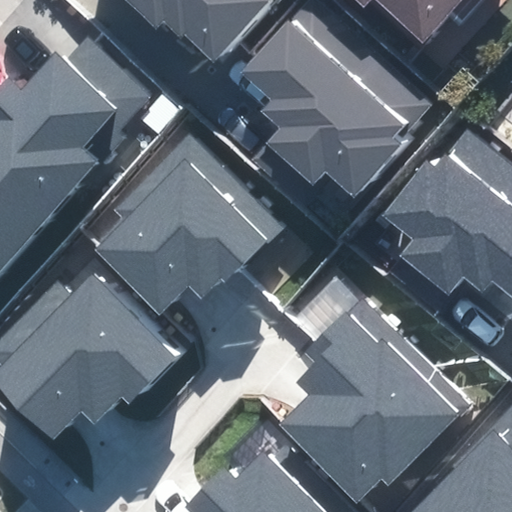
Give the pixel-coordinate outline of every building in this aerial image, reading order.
[(125,0),(156,26),(159,22),(179,39),(184,33),(223,67),(281,0),(125,0)] [(428,94),(318,0),(307,0),(243,74),(274,100),(263,113),(282,130),(269,144),(314,183),(325,170),(354,194),(399,143),(392,136),(428,94)] [(353,0),(362,7),(367,0),(379,0),(427,41),(462,0),(353,0)] [(0,269),(153,98),(88,41),(66,66),(56,57),(23,93),(5,77),(0,83),(0,269)] [(511,164),(470,131),(436,172),(426,164),(384,216),(416,242),(405,256),(450,292),(462,278),(480,293),(492,278),(511,293),(511,164)] [(278,221),(190,133),(116,207),(127,218),(96,249),(161,314),(192,284),(203,295),(278,221)] [(0,358),(4,363),(0,366),(0,382),(52,435),(79,408),(92,421),(121,392),(130,401),(175,356),(96,277),(73,300),(58,286),(0,343),(0,358)] [(279,427),(354,503),(382,475),(389,481),(466,404),(362,299),(309,352),(318,361),(298,381),(312,395),(279,427)] [(458,469),(414,511),(511,511),(511,407),(454,465),(458,469)] [(322,511),(264,454),(237,481),(225,468),(187,506),(192,511),(322,511)]
